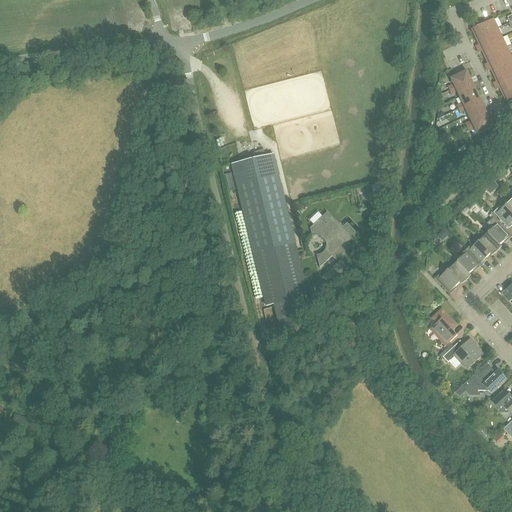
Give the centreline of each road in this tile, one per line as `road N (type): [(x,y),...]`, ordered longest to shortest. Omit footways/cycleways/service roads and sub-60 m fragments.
road 1 (unclassified): [(253,511),(266,438),(261,405),(187,67),(161,43)]
road 2 (unclassified): [(0,63),(161,43)]
road 3 (unclassified): [(161,43),(206,37),(312,0)]
road 4 (residential): [(500,113),(455,21),(484,0)]
road 5 (residential): [(511,358),(463,306),(511,261)]
